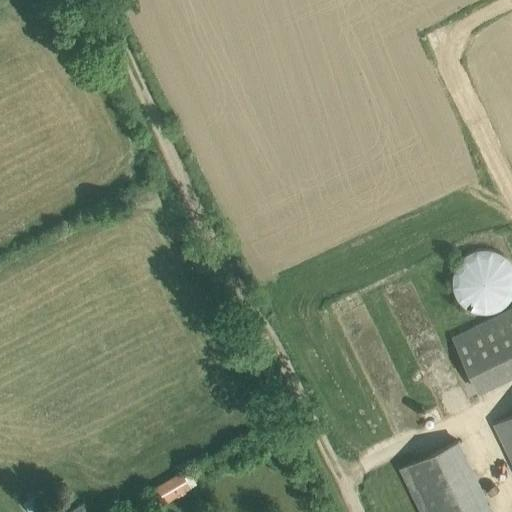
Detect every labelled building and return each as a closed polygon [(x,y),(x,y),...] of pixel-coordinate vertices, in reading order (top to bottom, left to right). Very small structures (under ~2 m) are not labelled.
[(452,276),(452,280),(452,283),(453,287),(454,290),(455,292),(456,295),(458,298),(460,300),(462,303),(465,305),(468,307),(471,308),(473,309),(476,310),(479,310),(483,311),(485,311),(488,310),(491,310),(495,309),(497,308),(500,307),(502,305),(505,303),(507,300),(509,298),(511,295),(511,293),(511,264),(511,263),(510,261),(508,259),(506,256),(504,255),(501,253),(499,251),(496,250),(492,249),(489,248),(486,247),(483,247),(479,248),(476,248),(473,249),(471,250),(468,252),(466,253),(463,255),(461,257),(459,260),(457,262),(455,265),(454,267),(453,270),(452,274),(452,276)] [(511,305),(451,335),(477,391),(511,373),(511,305)] [(511,511),(511,413),(495,422),(511,458),(511,511)] [(401,467),(422,511),(493,511),(459,440),(401,467)] [(153,484),(163,502),(191,487),(181,469),(153,484)]
